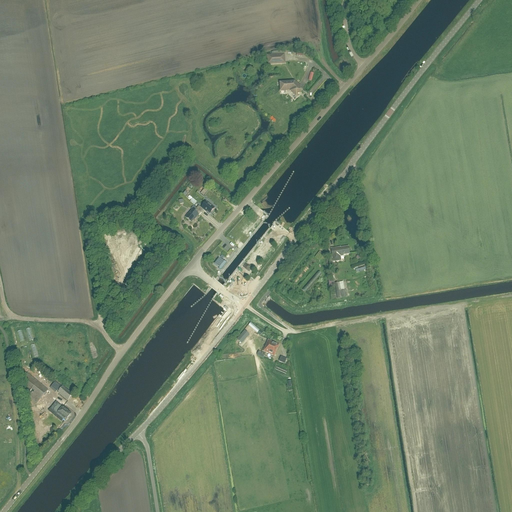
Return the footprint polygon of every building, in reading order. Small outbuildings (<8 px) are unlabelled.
[(268,65),(285,64),(284,55),(267,56),(268,65)] [(297,97),(301,92),(299,90),(300,88),(294,83),(280,84),(281,91),(292,90),(293,90),(291,92),(297,97)] [(197,209),(201,213),(204,210),(206,212),(207,212),(210,214),(215,209),(211,206),(211,207),(206,203),(201,208),(199,206),(197,209)] [(198,215),(199,216),(201,213),(193,207),(191,209),(193,211),(189,215),(188,215),(186,218),(191,223),(194,220),(198,215)] [(350,254),(348,247),(339,249),(339,248),(331,249),(333,262),(341,261),(340,257),(344,256),(344,255),(350,254)] [(226,263),(224,261),(223,262),(219,259),(215,265),(219,268),(218,269),(221,271),(226,263)] [(364,265),(355,269),(356,274),(365,270),(364,265)] [(334,284),(337,299),(347,297),(345,290),(340,291),(339,283),(334,284)] [(251,323),(249,326),(258,333),(260,331),(251,323)] [(274,356),(279,346),(268,341),(264,352),(274,356)] [(27,374),(19,384),(30,393),(27,397),(31,400),(29,399),(31,409),(37,408),(36,404),(37,405),(48,391),(48,390),(27,374)] [(61,386),(56,381),(51,387),(56,391),(61,386)] [(73,394),(63,386),(58,393),(68,401),(73,394)] [(71,414),(63,407),(60,411),(57,408),(54,411),(58,414),(66,421),(66,420),(67,420),(68,419),(68,418),(69,417),(70,417),(71,416),(70,415),(71,414)]
